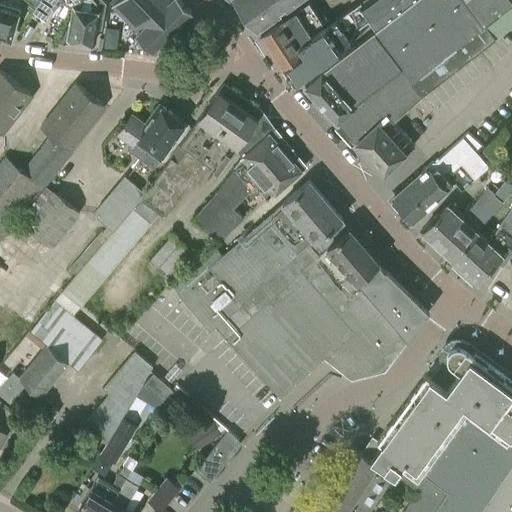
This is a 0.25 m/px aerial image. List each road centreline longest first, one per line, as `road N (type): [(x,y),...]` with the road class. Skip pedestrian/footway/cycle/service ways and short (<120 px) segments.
road 1 (tertiary): [(460,296),(367,201),(238,45)]
road 2 (residential): [(238,45),(168,76),(0,55)]
road 3 (residential): [(460,296),(392,381),(333,403),(276,440)]
road 4 (residential): [(163,330),(276,440)]
